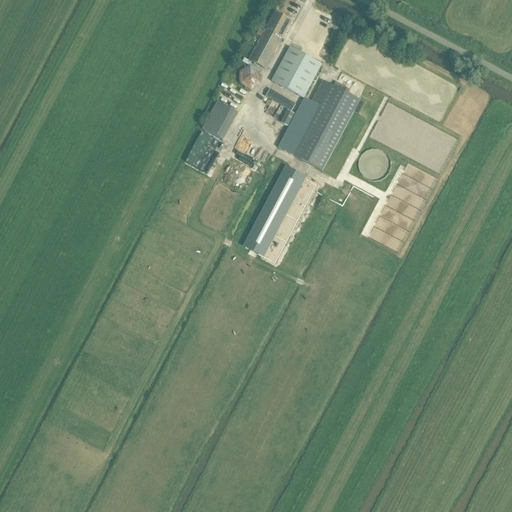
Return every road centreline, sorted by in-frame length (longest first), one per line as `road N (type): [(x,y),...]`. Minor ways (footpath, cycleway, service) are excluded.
road 1 (track): [(0,467),(242,0)]
road 2 (unclassified): [(511,79),(362,0)]
